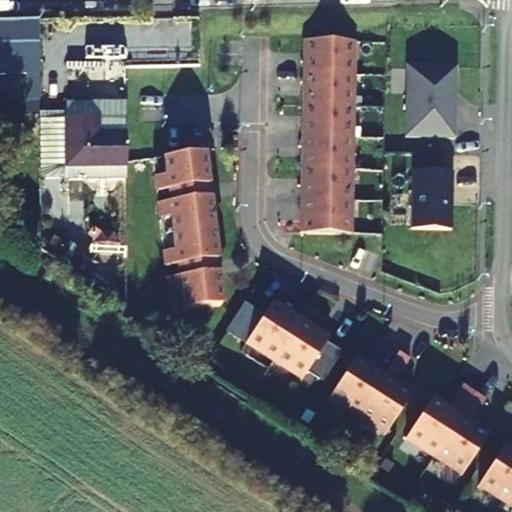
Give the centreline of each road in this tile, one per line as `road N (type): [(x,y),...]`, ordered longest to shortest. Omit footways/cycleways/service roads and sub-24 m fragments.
road 1 (residential): [(497,326),(479,315),(406,309),(281,249),(254,223),(261,41)]
road 2 (residential): [(502,0),(497,326)]
